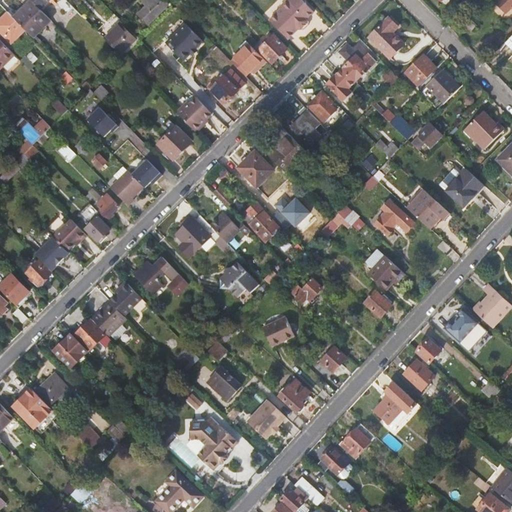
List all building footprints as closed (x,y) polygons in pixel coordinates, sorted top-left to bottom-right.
[(31,0),(13,17),(25,30),(33,38),(51,21),(42,12),(39,9),(31,0)] [(30,0),(31,0),(39,9),(49,0),(52,2),(54,4),(58,0),(30,0)] [(42,12),(52,2),(49,0),(39,9),(42,12)] [(163,0),(144,0),(143,1),(147,5),(138,14),(148,24),(167,5),(170,7),(172,5),(167,0),(165,0),(164,1),(163,0)] [(180,10),(190,0),(180,0),(175,5),(180,10)] [(280,9),(268,20),(285,37),(290,31),(292,33),(297,28),(298,30),(302,30),(307,25),(307,21),(306,20),(307,19),(306,19),(313,12),(301,0),(285,0),(280,6),(280,9)] [(511,0),(499,0),(497,3),(506,12),(511,8),(511,0)] [(13,17),(8,12),(0,19),(0,31),(3,34),(12,43),(14,41),(16,43),(19,39),(18,37),(20,36),(20,35),(25,30),(13,17)] [(389,17),(369,37),(390,58),(404,45),(393,33),(399,27),(389,17)] [(465,25),(471,31),(477,25),(471,19),(465,25)] [(120,23),(104,39),(119,54),(135,39),(120,23)] [(166,43),(184,61),(191,55),(197,49),(204,42),(186,24),(166,43)] [(3,34),(0,37),(0,40),(7,47),(12,43),(3,34)] [(272,63),(288,48),(274,34),(259,49),(272,63)] [(0,68),(3,66),(10,72),(21,62),(21,61),(7,47),(0,40),(0,68)] [(375,62),(356,42),(352,45),(349,42),(339,51),(349,61),(326,84),(343,101),(352,93),(348,89),(375,62)] [(249,44),(230,61),(245,75),(252,68),(254,71),(265,60),(249,44)] [(197,49),(191,55),(193,57),(199,51),(197,49)] [(437,68),(423,55),(405,72),(405,73),(417,85),(418,86),(437,68)] [(25,57),(21,61),(21,62),(30,71),(35,67),(25,57)] [(379,63),(387,71),(389,68),(382,61),(379,63)] [(385,82),(390,87),(399,78),(389,68),(387,71),(382,75),(387,80),(385,82)] [(461,88),(443,70),(423,89),(430,96),(434,92),(445,103),(461,88)] [(68,79),(71,76),(66,71),(64,73),(65,75),(62,78),(66,82),(67,81),(69,83),(70,82),(68,79)] [(212,82),(207,86),(225,103),(238,90),(244,84),(232,71),(226,77),(221,73),(217,77),(219,80),(214,85),(212,82)] [(417,85),(405,73),(400,78),(412,91),(417,85)] [(97,89),(94,85),(90,89),(101,100),(108,94),(101,86),(97,89)] [(332,104),(334,102),(323,90),(307,105),(324,123),(338,109),(332,104)] [(297,92),(293,96),(302,105),(307,101),(297,92)] [(185,103),(176,112),(195,132),(204,123),(202,120),(205,117),(211,112),(195,96),(186,105),(185,103)] [(52,106),(62,116),(69,110),(58,100),(52,106)] [(95,101),(82,112),(87,118),(100,106),(95,101)] [(314,129),(320,123),(304,107),(299,112),(303,116),(292,127),(310,146),(321,136),(314,129)] [(118,127),(100,108),(87,120),(104,137),(111,130),(113,132),(118,127)] [(388,110),(382,115),(389,122),(395,117),(388,110)] [(485,149),(504,130),(498,124),(496,125),(483,112),(465,129),(485,149)] [(399,114),(391,122),(408,138),(416,130),(399,114)] [(19,126),(12,119),(10,122),(17,129),(19,126)] [(51,128),(43,119),(34,127),(31,130),(26,125),(19,132),(24,137),(33,145),(38,140),(44,134),(51,128)] [(360,139),(366,134),(357,125),(355,126),(349,119),(344,124),(360,139)] [(430,124),(416,137),(424,145),(426,143),(430,147),(442,136),(430,124)] [(176,125),(157,143),(174,160),(193,142),(176,125)] [(283,142),(268,156),(284,172),(305,151),(283,128),(276,134),(283,142)] [(48,138),(44,134),(38,140),(42,144),(48,138)] [(367,147),(373,141),(366,134),(360,139),(367,147)] [(421,145),(412,135),(407,140),(416,148),(417,149),(421,145)] [(80,139),(75,146),(87,154),(91,147),(80,139)] [(381,140),(377,144),(383,151),(387,147),(381,140)] [(387,147),(383,151),(390,158),(399,149),(392,142),(387,147)] [(511,142),(496,160),(511,174),(511,142)] [(29,160),(38,151),(33,145),(24,154),(24,155),(16,163),(24,171),(33,163),(29,160)] [(67,145),(59,152),(70,162),(77,155),(67,145)] [(242,171),(248,178),(257,187),(274,170),(255,150),(238,167),(242,171)] [(98,154),(92,160),(100,168),(107,162),(98,154)] [(6,161),(11,167),(15,163),(10,157),(6,161)] [(147,160),(132,175),(144,186),(145,188),(155,178),(157,181),(162,175),(147,160)] [(0,183),(2,186),(20,168),(15,163),(11,167),(0,177),(0,183)] [(111,188),(128,205),(135,199),(133,197),(144,186),(132,175),(128,171),(124,166),(114,176),(118,180),(111,188)] [(334,169),(329,175),(347,193),(352,188),(334,169)] [(454,183),(471,198),(483,184),(467,169),(454,183)] [(245,180),(248,178),(242,171),(239,174),(245,180)] [(373,187),(378,182),(372,177),(367,182),(373,187)] [(471,198),(454,183),(447,192),(465,208),(473,200),(471,198)] [(483,184),(471,198),(473,200),(485,186),(483,184)] [(220,187),(214,193),(227,207),(233,201),(220,187)] [(424,190),(407,208),(431,230),(441,217),(444,220),(451,214),(424,190)] [(89,193),(85,198),(108,221),(114,215),(112,213),(119,206),(107,194),(98,202),(89,193)] [(275,206),(296,227),(310,213),(296,199),(289,206),(282,199),(275,206)] [(386,212),(375,224),(388,235),(394,229),(392,227),(397,223),(407,232),(415,223),(389,200),(382,208),(386,212)] [(255,219),(248,226),(265,243),(278,230),(262,213),(265,210),(258,203),(248,213),(255,219)] [(358,217),(345,205),(338,213),(345,219),(350,224),(358,217)] [(271,216),(285,230),(291,225),(277,211),(271,216)] [(224,213),(211,226),(221,236),(227,242),(240,229),(245,235),(250,230),(239,219),(234,224),(224,213)] [(340,224),(345,219),(338,213),(333,218),(340,224)] [(212,237),(216,241),(221,236),(211,226),(201,216),(197,221),(195,219),(191,223),(187,220),(181,226),(184,230),(178,236),(184,243),(180,247),(190,258),(212,237)] [(98,217),(85,228),(98,241),(111,229),(98,217)] [(86,236),(71,220),(53,237),(53,238),(67,252),(74,244),(78,241),(80,243),(86,236)] [(328,247),(333,242),(321,230),(318,233),(324,239),(322,241),(328,247)] [(215,242),(228,257),(234,251),(227,242),(221,236),(216,241),(215,242)] [(51,271),(68,253),(67,252),(53,238),(35,256),(51,271)] [(443,242),(438,247),(448,257),(454,251),(443,242)] [(297,267),(309,254),(303,249),(291,262),(297,267)] [(373,268),(368,274),(386,290),(402,272),(378,249),(367,262),(373,268)] [(148,261),(135,274),(154,294),(165,285),(159,280),(166,273),(173,280),(167,286),(177,296),(189,285),(162,257),(153,266),(148,261)] [(36,264),(27,272),(39,285),(52,273),(39,261),(39,262),(37,260),(35,262),(36,264)] [(231,269),(225,275),(220,279),(221,289),(230,289),(238,297),(246,289),(250,293),(259,285),(237,263),(231,269)] [(11,274),(0,284),(0,286),(17,304),(29,292),(11,274)] [(295,284),(289,291),(303,304),(308,299),(311,302),(323,288),(313,279),(303,290),(295,284)] [(128,284),(110,301),(124,316),(142,299),(128,284)] [(484,289),(490,295),(493,297),(498,292),(489,284),(484,289)] [(376,291),(364,304),(380,319),(392,306),(376,291)] [(493,328),(511,308),(511,304),(498,292),(493,297),(490,295),(475,312),(493,328)] [(110,301),(92,319),(107,334),(108,333),(113,338),(124,327),(119,322),(124,316),(110,301)] [(452,320),(444,328),(461,343),(471,332),(478,324),(480,322),(463,307),(457,315),(458,317),(453,322),(452,320)] [(27,318),(18,309),(14,313),(23,322),(27,318)] [(286,317),(263,328),(271,346),(294,336),(286,317)] [(92,319),(74,336),(89,351),(107,334),(92,319)] [(235,324),(230,328),(237,334),(241,329),(235,324)] [(477,338),(484,330),(478,324),(471,332),(477,338)] [(232,334),(227,330),(221,337),(226,342),(232,334)] [(72,368),(89,352),(89,351),(74,336),(71,334),(55,351),(72,368)] [(329,379),(348,357),(329,339),(326,343),(333,349),(316,367),(329,379)] [(430,340),(417,353),(429,365),(442,351),(439,348),(440,347),(437,344),(435,345),(430,340)] [(219,360),(228,351),(217,341),(208,350),(219,360)] [(418,360),(404,374),(422,391),(435,377),(418,360)] [(204,365),(195,376),(203,384),(213,374),(204,365)] [(500,383),(504,387),(511,377),(511,365),(503,376),(505,378),(500,383)] [(222,367),(208,382),(228,401),(242,385),(222,367)] [(55,374),(36,393),(50,407),(69,388),(55,374)] [(511,377),(504,387),(502,390),(497,395),(503,399),(511,388),(511,377)] [(303,402),(312,392),(297,378),(291,385),(288,382),(280,391),(282,393),(280,396),(298,413),(306,405),(303,402)] [(478,407),(483,411),(486,408),(497,395),(502,390),(491,380),(483,390),(489,396),(478,407)] [(19,397),(22,399),(32,389),(30,386),(19,397)] [(33,426),(51,408),(50,407),(36,393),(32,389),(22,399),(14,407),(33,426)] [(390,438),(402,424),(396,418),(404,409),(389,395),(375,410),(379,414),(370,424),(381,436),(384,433),(390,438)] [(478,395),(473,400),(477,404),(482,399),(478,395)] [(495,408),(503,399),(497,395),(486,408),(493,415),(497,410),(495,408)] [(200,406),(190,396),(187,400),(197,410),(200,406)] [(269,400),(248,422),(266,439),(287,417),(269,400)] [(0,403),(0,431),(14,418),(0,403)] [(121,421),(115,427),(126,437),(137,425),(149,413),(139,403),(133,408),(137,413),(125,425),(121,421)] [(412,417),(404,409),(396,418),(402,424),(404,426),(412,417)] [(77,415),(67,424),(91,448),(100,439),(77,415)] [(219,425),(210,417),(207,421),(207,420),(191,421),(192,440),(200,440),(206,446),(197,455),(214,471),(219,465),(223,464),(229,459),(229,455),(228,454),(232,450),(239,443),(220,424),(219,425)] [(362,424),(341,446),(355,459),(375,437),(362,424)] [(107,431),(119,444),(126,437),(115,427),(114,425),(107,431)] [(107,445),(97,455),(102,460),(112,450),(107,445)] [(328,453),(322,460),(330,467),(339,475),(343,479),(348,479),(353,473),(354,468),(350,464),(333,448),(328,453)] [(453,448),(449,453),(455,457),(459,453),(453,448)] [(326,472),(330,467),(322,460),(318,465),(326,472)] [(498,480),(492,488),(511,503),(511,471),(503,464),(493,476),(498,480)] [(171,486),(158,501),(169,511),(172,511),(186,499),(194,507),(205,496),(176,470),(167,481),(171,486)] [(485,491),(490,486),(479,477),(474,483),(485,491)] [(97,488),(87,478),(80,485),(78,487),(72,493),(82,503),(97,488)] [(304,478),(296,486),(300,489),(309,498),(319,506),(326,498),(304,478)] [(344,479),(339,485),(348,493),(352,487),(344,479)] [(65,487),(72,493),(78,487),(71,480),(65,487)] [(306,511),(308,510),(304,506),(306,504),(304,503),(309,498),(300,489),(296,493),(290,488),(281,499),(279,500),(281,502),(292,511),(306,511)] [(491,494),(478,510),(481,511),(508,511),(510,510),(491,494)] [(331,502),(326,498),(319,506),(323,511),(331,502)] [(292,511),(281,502),(274,509),(270,511),(292,511)] [(66,511),(69,509),(63,503),(54,511),(66,511)]
